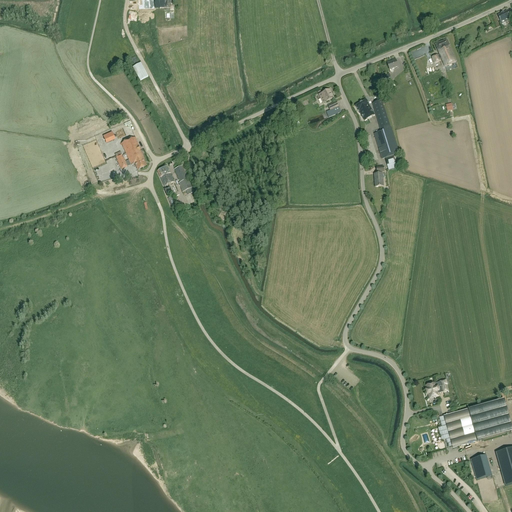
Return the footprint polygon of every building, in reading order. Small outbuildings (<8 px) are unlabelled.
[(171,9),(170,0),(154,0),(155,9),(165,9),(171,9)] [(510,18),(507,11),(504,13),(503,13),(504,13),(501,14),(498,16),(501,22),(502,25),(511,21),(510,18)] [(456,62),(449,46),(450,46),(447,40),(435,45),(438,51),(440,55),(438,56),(437,55),(431,58),(434,64),(441,61),(440,58),(441,58),(445,67),(456,62)] [(398,67),(396,60),(387,63),(390,73),(394,72),(394,71),(395,70),(394,69),(398,67)] [(148,77),(141,63),(133,68),(140,81),(148,77)] [(334,99),(330,89),(318,95),(322,104),(334,99)] [(375,116),(366,100),(355,106),(359,112),(365,121),(375,116)] [(399,154),(391,129),(390,126),(382,101),(372,104),(380,128),(382,128),(383,131),(374,134),(382,159),(385,159),(387,165),(396,163),(393,156),(399,154)] [(341,112),(339,107),(336,102),(327,105),(330,111),(327,112),(329,118),(341,112)] [(111,133),(103,137),(105,142),(114,139),(111,133)] [(144,160),(136,141),(135,138),(122,144),(129,160),(126,162),(124,157),(123,158),(122,155),(116,157),(121,169),(128,166),(131,165),(135,164),(138,171),(147,167),(144,160)] [(194,193),(182,166),(175,170),(180,183),(179,184),(183,193),(186,191),(188,196),(194,193)] [(174,183),(168,167),(158,172),(164,187),(174,183)] [(375,187),(383,187),(383,178),(386,178),(386,174),(382,174),(374,175),(375,187)] [(173,195),(169,187),(164,190),(167,197),(173,195)] [(174,196),(168,198),(168,199),(171,208),(177,206),(174,196)] [(438,397),(437,392),(443,390),(443,393),(448,392),(446,385),(447,385),(446,381),(445,381),(445,380),(440,382),(435,384),(426,386),(427,390),(426,390),(427,395),(428,394),(430,399),(438,397)] [(511,432),(502,400),(468,409),(462,411),(444,416),(450,439),(452,447),(453,448),(477,442),(478,442),(477,441),(511,432)] [(511,448),(496,453),(506,486),(511,484),(511,448)] [(486,455),(471,460),(476,480),(492,476),(486,455)]
